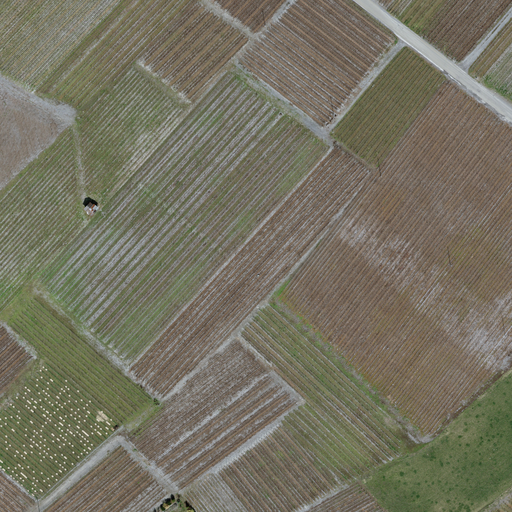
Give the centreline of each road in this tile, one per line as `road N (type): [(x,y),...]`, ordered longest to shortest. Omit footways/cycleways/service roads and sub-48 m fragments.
road 1 (residential): [(359,0),(511,115)]
road 2 (track): [(83,205),(73,120),(0,78)]
